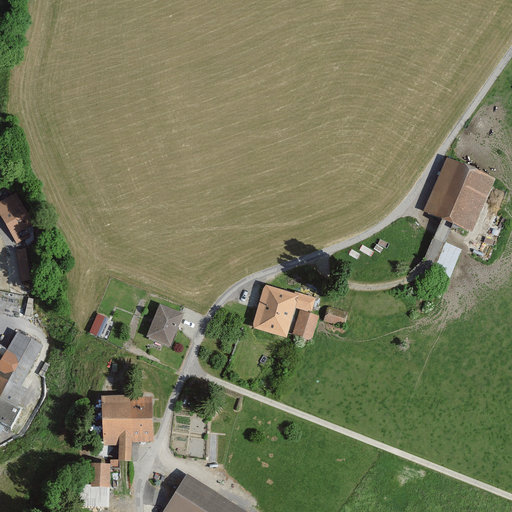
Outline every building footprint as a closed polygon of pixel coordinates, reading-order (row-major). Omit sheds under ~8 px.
[(497,179),(447,159),(425,215),(475,235),(497,179)] [(15,194),(0,202),(0,216),(16,246),(37,235),(15,194)] [(436,269),(451,276),(463,249),(448,243),(436,269)] [(21,279),(30,277),(26,246),(16,248),(21,279)] [(267,287),(264,290),(253,329),(288,339),(297,310),(312,314),(317,299),(296,293),(295,295),(267,287)] [(182,314),(160,305),(148,338),(170,346),(182,314)] [(347,315),(328,310),(325,324),(343,328),(347,315)] [(319,318),(299,312),(292,337),(296,339),(295,344),(308,347),(309,342),(312,343),(319,318)] [(93,338),(101,324),(94,321),(87,335),(93,338)] [(0,345),(0,441),(15,432),(26,411),(18,406),(26,392),(20,389),(43,349),(17,335),(9,351),(0,345)] [(153,445),(152,400),(131,400),(131,397),(102,398),(103,448),(119,448),(119,463),(132,462),(132,445),(153,445)] [(117,474),(117,464),(110,463),(110,467),(91,467),(90,503),(108,504),(109,473),(117,474)] [(243,511),(187,477),(165,511),(243,511)]
